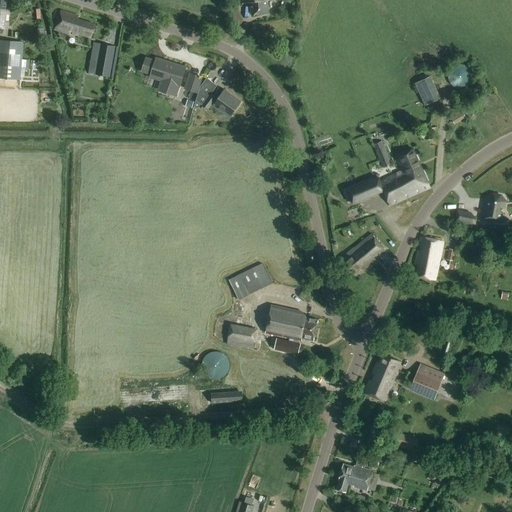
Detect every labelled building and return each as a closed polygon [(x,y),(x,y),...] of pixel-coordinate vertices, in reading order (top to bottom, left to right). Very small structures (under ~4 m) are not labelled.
[(8,0),(0,0),(0,28),(7,29),(8,0)] [(271,0),(270,0),(241,0),(242,2),(250,1),(252,14),(269,12),(267,1),(271,0)] [(78,17),(61,11),(55,30),(70,35),(70,33),(77,35),(77,34),(90,38),(94,25),(77,20),(78,17)] [(0,78),(19,80),(23,42),(0,39),(0,78)] [(109,77),(114,47),(99,44),(94,75),(109,77)] [(156,62),(146,59),(143,71),(152,74),(151,76),(166,81),(163,91),(175,95),(179,85),(180,85),(185,68),(156,59),(156,62)] [(470,83),(472,79),(472,74),(470,70),(467,66),(462,65),(457,65),(453,67),(450,71),(449,76),(450,81),(453,85),(457,87),(462,88),(466,87),(470,83)] [(189,73),(184,90),(198,94),(203,77),(189,73)] [(442,99),(431,76),(416,84),(426,106),(442,99)] [(211,105),(220,112),(229,118),(241,102),(225,90),(218,100),(210,95),(203,105),(208,109),(211,105)] [(194,102),(188,100),(186,107),(192,109),(194,102)] [(450,118),(455,125),(466,118),(461,111),(450,118)] [(436,128),(428,129),(429,141),(437,140),(436,128)] [(394,165),(384,143),(376,147),(385,169),(394,165)] [(431,188),(414,149),(397,157),(403,172),(382,181),(380,178),(348,192),(353,204),(384,190),(391,205),(431,188)] [(503,223),(505,211),(504,211),(506,204),(501,196),(495,194),(487,199),(482,218),(503,223)] [(458,210),(455,222),(476,226),(477,220),(471,213),(458,210)] [(387,251),(371,232),(341,258),(354,273),(362,266),(365,269),(377,259),(375,255),(379,251),(382,255),(387,251)] [(444,241),(422,237),(420,245),(423,245),(422,252),(419,251),(416,263),(420,264),(418,277),(435,280),(444,241)] [(449,249),(447,260),(454,261),(455,250),(449,249)] [(357,270),(352,275),(356,279),(361,275),(357,270)] [(243,273),(230,280),(239,299),(252,293),(243,273)] [(305,291),(299,297),(307,304),(312,298),(305,291)] [(265,333),(290,339),(289,341),(277,339),(275,350),(299,355),(303,339),(314,341),(319,320),(306,318),(303,313),(271,306),(265,333)] [(231,324),(229,336),(227,344),(254,350),(258,329),(231,324)] [(228,372),(230,367),(229,361),(226,356),(221,353),(215,352),(209,354),(205,358),(203,364),(204,370),(207,375),(212,378),(218,378),(224,377),(228,372)] [(401,362),(384,354),(380,364),(378,363),(372,375),(375,377),(373,382),(369,381),(364,392),(384,401),(395,378),(394,378),(401,362)] [(421,364),(413,384),(437,394),(445,374),(421,364)] [(211,394),(212,404),(243,402),(242,391),(211,394)] [(399,434),(396,443),(416,450),(419,440),(399,434)] [(370,441),(368,452),(389,458),(392,448),(370,441)] [(346,484),(353,466),(344,463),(336,490),(346,493),(349,485),(346,484)] [(354,467),(353,466),(346,484),(349,485),(353,486),(353,487),(366,491),(372,471),(354,465),(354,467)] [(243,503),(239,511),(252,511),(254,506),(243,503)]
